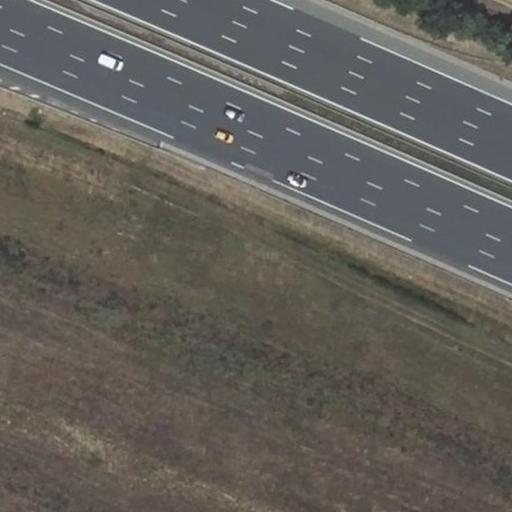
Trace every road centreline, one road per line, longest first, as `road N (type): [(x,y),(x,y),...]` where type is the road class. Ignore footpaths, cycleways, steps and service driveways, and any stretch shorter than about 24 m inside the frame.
road 1 (track): [(0,132),(511,358)]
road 2 (motorway): [(0,27),(511,246)]
road 3 (motorway): [(511,141),(183,0)]
